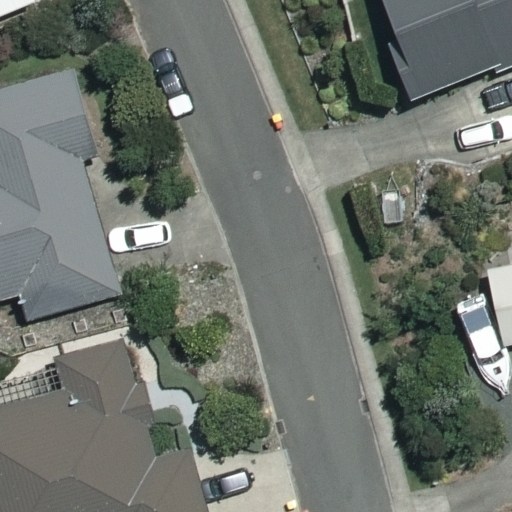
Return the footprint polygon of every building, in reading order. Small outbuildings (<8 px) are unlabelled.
[(0,0),(0,16),(40,0),(0,0)] [(511,0),(389,0),(407,49),(396,53),(414,100),(511,65),(511,0)] [(101,154),(78,72),(0,93),(0,300),(23,294),(29,314),(123,288),(88,158),(101,154)] [(511,267),(494,271),(508,343),(511,342),(511,267)] [(156,432),(130,340),(62,359),(71,390),(0,410),(0,511),(209,511),(185,424),(156,432)]
